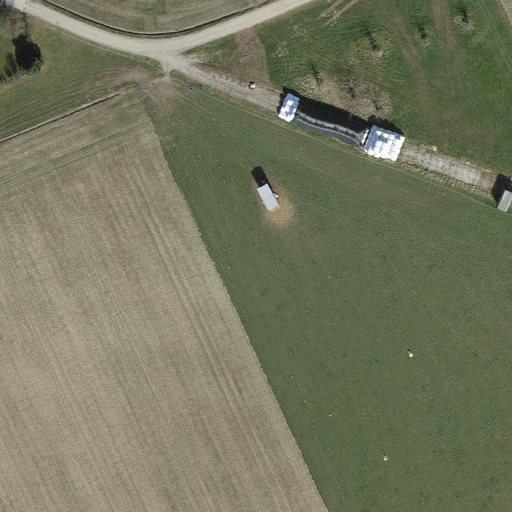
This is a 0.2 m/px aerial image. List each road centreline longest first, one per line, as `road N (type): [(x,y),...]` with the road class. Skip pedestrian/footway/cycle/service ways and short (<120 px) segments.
road 1 (track): [(156,51),(511,194)]
road 2 (track): [(291,0),(156,51),(13,0)]
